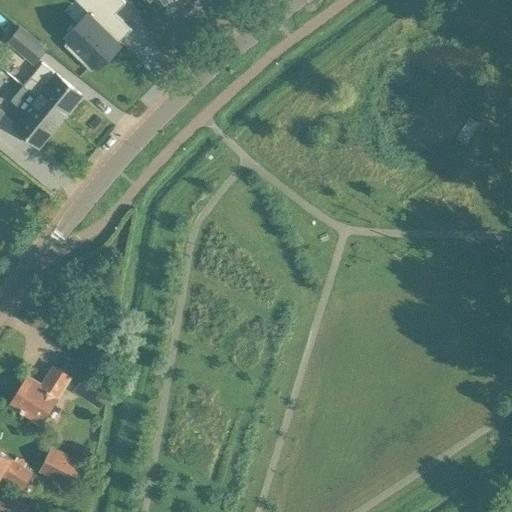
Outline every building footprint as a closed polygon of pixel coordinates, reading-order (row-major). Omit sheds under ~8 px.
[(77,0),(88,10),(63,36),(68,41),(64,44),(91,70),(94,66),(97,69),(122,44),(119,41),(131,28),(115,13),(125,2),(123,0),(77,0)] [(46,49),(19,27),(8,41),(34,63),(46,49)] [(66,81),(56,73),(42,61),(23,85),(37,96),(62,117),(81,94),(66,81)] [(39,145),(62,117),(37,96),(23,85),(11,99),(25,110),(14,124),(39,145)] [(70,376),(60,369),(54,365),(42,384),(28,375),(10,403),(41,422),(70,376)] [(106,385),(109,380),(89,367),(73,392),(99,408),(106,385)] [(84,463),(52,447),(41,469),(73,485),(84,463)] [(33,471),(11,458),(0,450),(0,475),(1,474),(23,488),(33,471)] [(0,511),(3,511),(26,511),(29,505),(0,496),(0,511)]
